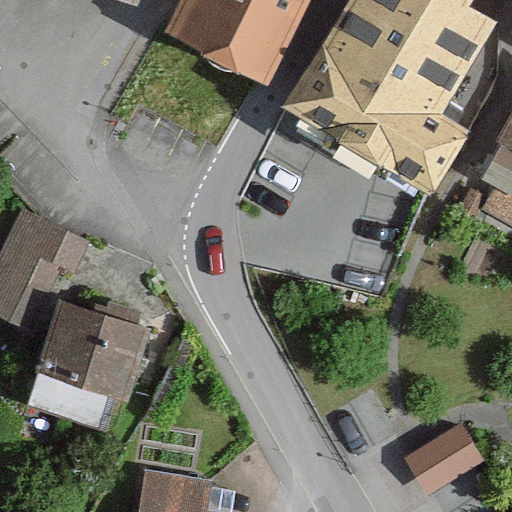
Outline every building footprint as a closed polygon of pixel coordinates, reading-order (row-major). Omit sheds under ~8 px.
[(301,0),(181,0),(166,31),(263,79),(301,0)] [(353,0),(286,115),(423,194),(462,127),(438,113),(492,19),(464,3),(465,0),(353,0)] [(511,73),(470,154),(511,175),(511,73)] [(134,322),(36,299),(16,378),(115,402),(134,322)] [(482,459),(460,425),(407,459),(428,492),(482,459)] [(223,511),(229,486),(138,468),(129,511),(223,511)]
